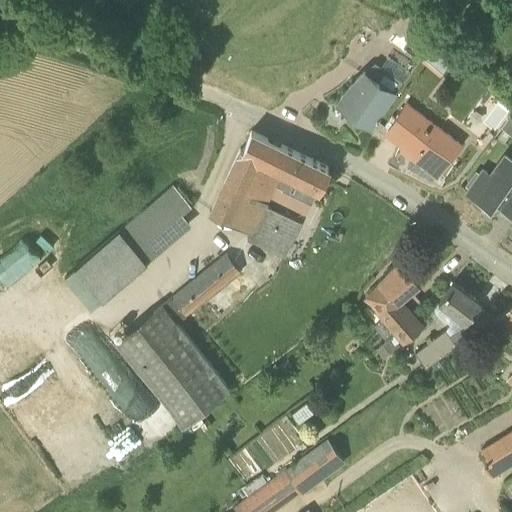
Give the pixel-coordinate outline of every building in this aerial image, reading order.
[(368,69),(398,88),(404,78),(375,59),(368,69)] [(370,125),(395,90),(365,70),(350,86),(338,103),(370,125)] [(491,94),(485,90),(480,97),(486,101),(491,94)] [(451,156),(459,145),(406,104),(386,131),(433,166),(444,151),(451,156)] [(332,136),(343,119),(332,111),(320,128),(332,136)] [(191,168),(203,140),(178,130),(166,156),(191,168)] [(330,167),(252,131),(244,148),(241,147),(211,212),(251,229),(247,238),(284,256),(301,221),(266,204),(275,185),(312,203),(330,167)] [(511,159),(506,155),(491,175),(479,166),(463,188),(490,208),(493,205),(511,219),(511,159)] [(178,184),(64,271),(90,304),(195,224),(185,210),(193,203),(178,184)] [(178,323),(241,271),(226,252),(163,304),(162,303),(114,341),(181,424),(228,385),(178,323)] [(402,338),(419,325),(409,313),(420,303),(409,291),(420,281),(398,259),(379,283),(380,285),(369,299),(384,313),(381,316),(402,338)] [(466,320),(480,300),(452,280),(438,300),(466,320)] [(511,301),(482,330),(491,339),(511,322),(511,375),(508,381),(511,383),(511,301)] [(471,334),(461,323),(457,329),(449,323),(445,329),(415,352),(425,366),(456,344),(457,345),(471,334)] [(389,338),(376,349),(383,357),(396,347),(389,338)] [(288,357),(272,369),(278,377),(294,365),(288,357)] [(495,471),(511,459),(511,429),(481,449),(495,471)] [(268,483),(267,482),(247,495),(233,506),(238,511),(256,511),(278,496),(281,501),(299,489),(302,493),(345,462),(328,438),(268,483)] [(262,474),(249,483),(242,488),(247,495),(267,482),(262,474)]
